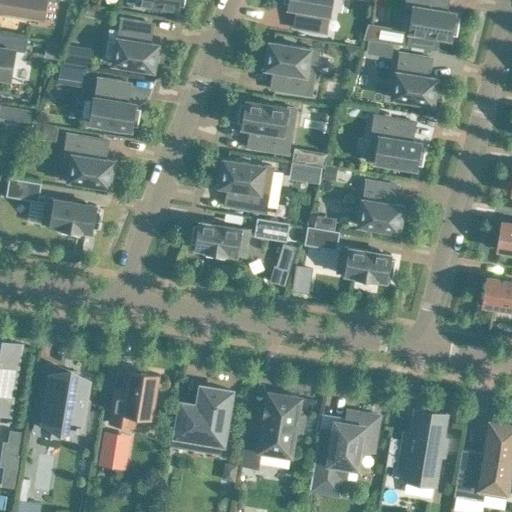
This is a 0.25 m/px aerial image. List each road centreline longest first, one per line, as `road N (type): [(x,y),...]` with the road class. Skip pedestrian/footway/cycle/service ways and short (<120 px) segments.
road 1 (residential): [(511,3),(420,346)]
road 2 (residential): [(234,0),(121,297)]
road 3 (residential): [(420,346),(121,297)]
road 4 (residential): [(121,297),(0,278)]
